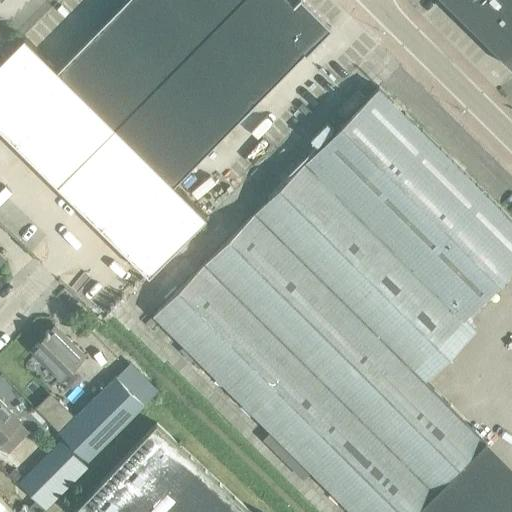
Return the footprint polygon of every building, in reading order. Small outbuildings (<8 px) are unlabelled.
[(125,0),(57,70),(73,86),(117,129),(157,169),(174,185),(331,28),(303,0),(298,0),(295,4),(289,0),(125,0)] [(511,0),(445,0),(511,65),(511,0)] [(57,70),(23,37),(0,61),(0,131),(15,146),(73,86),(57,70)] [(117,129),(73,86),(15,146),(58,189),(117,129)] [(454,408),(426,380),(477,328),(465,317),(511,269),(511,218),(379,87),(153,315),(356,511),(411,511),(485,436),(454,408)] [(157,169),(117,129),(58,189),(100,230),(157,169)] [(148,277),(207,218),(174,185),(157,169),(100,230),(148,277)] [(61,379),(85,355),(55,326),(32,349),(61,379)] [(91,463),(139,414),(160,391),(142,372),(123,391),(110,379),(74,415),(51,392),(35,407),(91,463)] [(0,441),(21,421),(0,400),(0,441)] [(251,511),(155,421),(73,508),(77,511),(251,511)] [(62,440),(20,482),(46,508),(88,466),(62,440)] [(0,511),(13,511),(0,498),(0,511)]
